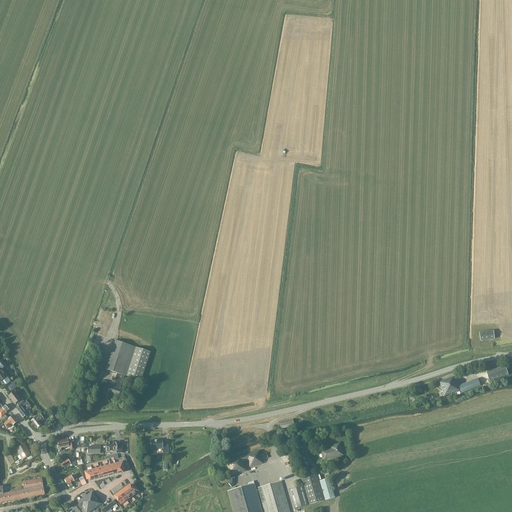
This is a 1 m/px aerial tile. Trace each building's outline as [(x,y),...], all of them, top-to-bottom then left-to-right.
[(480,341),(490,340),(494,339),(493,331),(479,333),(480,341)] [(117,373),(125,376),(126,376),(141,381),(150,352),(134,347),(115,341),(106,370),(117,373)] [(2,361),(0,363),(0,367),(0,368),(0,381),(3,379),(4,380),(3,380),(3,381),(6,384),(7,384),(10,382),(10,381),(8,377),(7,377),(6,378),(6,377),(1,370),(6,366),(2,361)] [(489,382),(508,376),(505,366),(486,372),(489,382)] [(118,383),(116,388),(120,389),(125,376),(117,373),(114,382),(118,383)] [(88,388),(91,379),(85,377),(82,386),(88,388)] [(439,382),(440,384),(445,396),(451,393),(455,392),(460,390),(460,391),(470,387),(470,388),(480,384),(478,379),(458,386),(458,385),(457,386),(455,380),(454,380),(453,377),(439,382)] [(15,390),(20,386),(15,382),(11,386),(15,390)] [(120,389),(116,388),(105,384),(102,393),(108,395),(109,393),(119,396),(121,389),(120,389)] [(19,406),(20,405),(24,402),(21,399),(20,400),(14,392),(8,396),(15,404),(16,403),(19,406)] [(24,402),(20,405),(21,406),(16,410),(23,418),(27,414),(24,410),(25,409),(26,410),(30,406),(26,401),(24,402)] [(3,407),(0,409),(0,417),(1,418),(9,411),(5,405),(3,407)] [(44,419),(40,415),(32,421),(36,428),(38,428),(42,425),(40,422),(44,419)] [(13,416),(8,419),(3,424),(7,429),(12,424),(13,425),(17,422),(13,416)] [(281,429),(291,427),(293,426),(292,420),(280,423),(281,429)] [(70,447),(70,448),(70,450),(74,449),(73,443),(69,444),(69,441),(58,442),(59,449),(70,447)] [(163,454),(168,453),(168,445),(163,446),(163,441),(158,441),(155,441),(151,441),(151,449),(162,448),(163,454)] [(117,444),(116,442),(105,443),(106,452),(116,451),(116,454),(123,453),(122,444),(117,444)] [(343,455),(339,443),(330,446),(331,449),(321,452),(324,461),(343,455)] [(16,451),(19,455),(28,450),(27,448),(25,444),(16,449),(12,451),(13,453),(16,451)] [(100,454),(100,446),(87,446),(88,454),(100,454)] [(31,455),(28,450),(19,455),(21,459),(18,461),(19,463),(22,461),(22,460),(31,455)] [(261,460),(262,460),(259,451),(226,462),(230,476),(245,471),(244,467),(245,467),(243,462),(247,461),(249,468),(262,464),(261,460)] [(115,464),(118,474),(123,472),(122,470),(125,470),(123,462),(115,464)] [(92,470),(84,472),(85,474),(87,473),(90,481),(94,480),(92,470)] [(324,501),(316,472),(300,476),(309,505),(324,501)] [(71,483),(76,480),(73,476),(72,477),(71,476),(65,479),(67,485),(68,484),(69,487),(72,485),(71,483)] [(0,503),(45,494),(43,485),(42,478),(23,482),(24,490),(6,493),(3,493),(3,486),(0,486),(0,503)] [(335,498),(329,478),(319,481),(325,501),(335,498)] [(290,511),(281,481),(269,484),(258,488),(264,511),(290,511)] [(261,511),(254,484),(228,491),(233,511),(261,511)] [(126,488),(132,496),(139,492),(137,490),(135,491),(130,485),(126,488)] [(303,486),(295,488),(288,490),(294,510),(308,506),(303,486)] [(132,496),(126,488),(122,491),(128,499),(132,496)] [(93,491),(85,496),(89,502),(97,497),(93,491)] [(118,493),(125,502),(128,499),(122,491),(118,493)] [(120,505),(125,502),(118,493),(114,497),(120,505)] [(89,502),(85,496),(78,501),(82,507),(89,502)] [(101,502),(97,497),(89,502),(93,507),(101,502)] [(102,511),(105,511),(109,509),(118,504),(115,500),(101,510),(102,511)] [(87,511),(93,507),(89,502),(82,507),(85,511),(87,511)]
